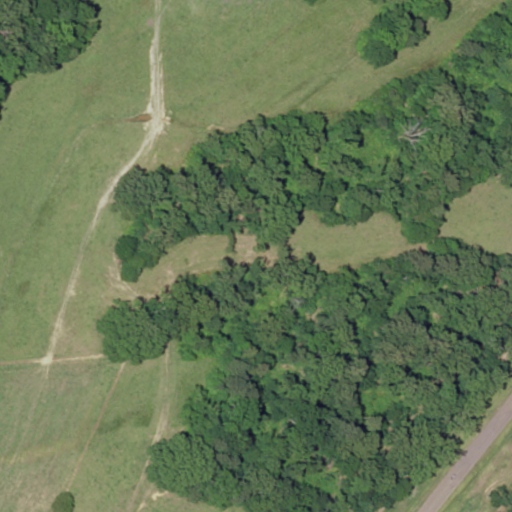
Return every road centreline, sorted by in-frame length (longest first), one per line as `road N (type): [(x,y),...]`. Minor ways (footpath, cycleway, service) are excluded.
road 1 (residential): [(290,0),(292,416)]
road 2 (tertiary): [(511,399),(422,511)]
